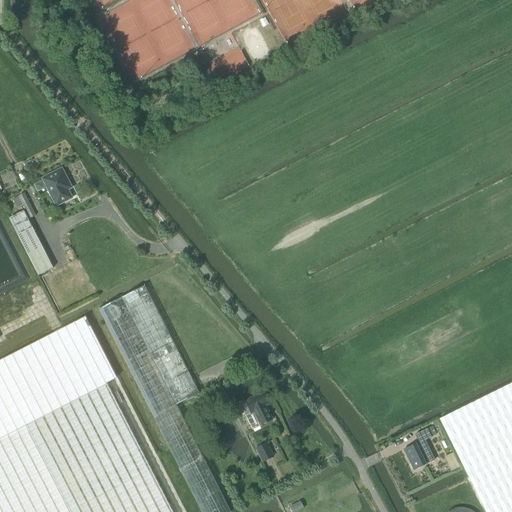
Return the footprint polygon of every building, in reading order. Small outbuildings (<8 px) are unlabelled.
[(41,178),(55,206),(71,198),(67,190),(71,188),(61,168),(41,178)] [(41,181),(34,184),(37,191),(44,188),(41,181)] [(29,218),(35,215),(23,193),(12,199),(16,208),(22,205),(29,218)] [(52,267),(23,210),(8,218),(38,275),(52,267)] [(200,511),(229,511),(230,511),(176,405),(199,393),(144,285),(98,309),(200,511)] [(511,511),(511,382),(439,419),(484,511),(511,511)] [(172,511),(106,383),(0,437),(0,511),(172,511)] [(262,391),(244,400),(247,407),(250,413),(248,415),(254,428),(259,425),(272,419),(266,408),(266,409),(264,406),(268,404),(262,391)] [(418,442),(403,449),(413,470),(427,463),(434,460),(424,440),(436,434),(432,426),(414,434),(418,442)] [(262,462),(273,456),(266,443),(255,448),(262,462)] [(291,511),(294,511),(303,508),(299,500),(288,506),(291,511)]
